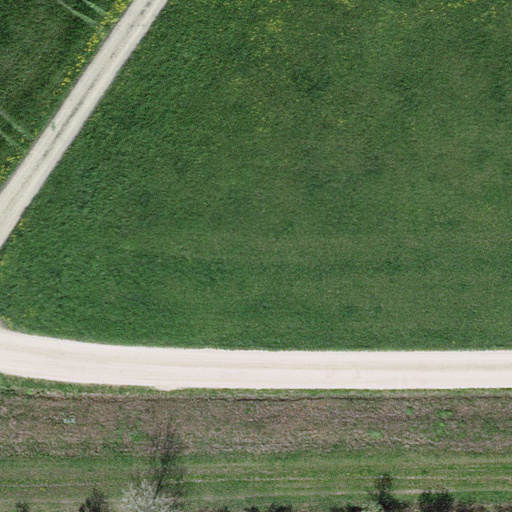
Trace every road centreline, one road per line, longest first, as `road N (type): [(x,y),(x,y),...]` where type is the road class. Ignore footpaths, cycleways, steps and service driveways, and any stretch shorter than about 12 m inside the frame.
road 1 (track): [(0,355),(155,379),(511,374)]
road 2 (track): [(0,478),(511,473)]
road 3 (track): [(0,274),(182,0)]
